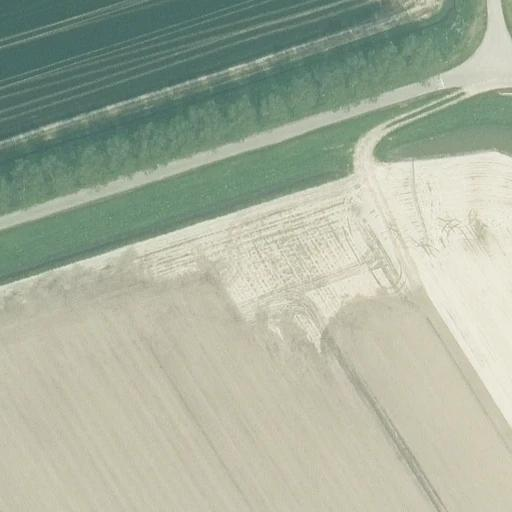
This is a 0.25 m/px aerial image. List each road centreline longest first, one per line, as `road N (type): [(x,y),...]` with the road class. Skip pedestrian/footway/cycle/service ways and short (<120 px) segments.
road 1 (unclassified): [(497,76),(438,84),(0,224)]
road 2 (track): [(366,158),(377,138),(511,75)]
